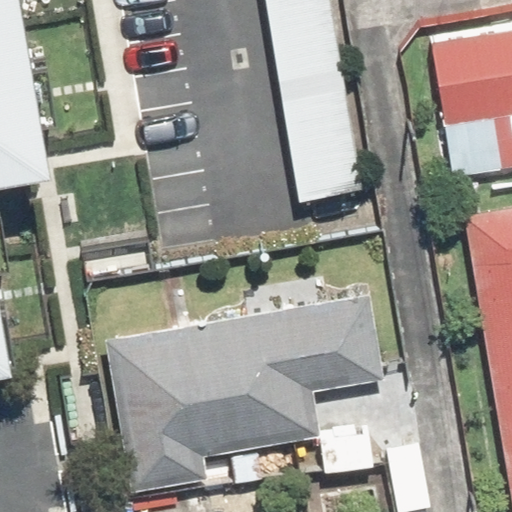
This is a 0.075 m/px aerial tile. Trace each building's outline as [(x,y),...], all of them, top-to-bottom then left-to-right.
[(0,0),(0,333),(18,331),(0,189),(0,135),(48,129),(31,0),(0,0)] [(311,0),(260,0),(290,170),(339,162),(311,0)] [(511,156),(511,21),(438,32),(451,116),(501,108),(509,157),(511,156)] [(511,223),(470,230),(511,502),(511,223)] [(388,372),(374,281),(111,322),(135,477),(217,464),(213,441),(332,422),(326,382),(388,372)]
